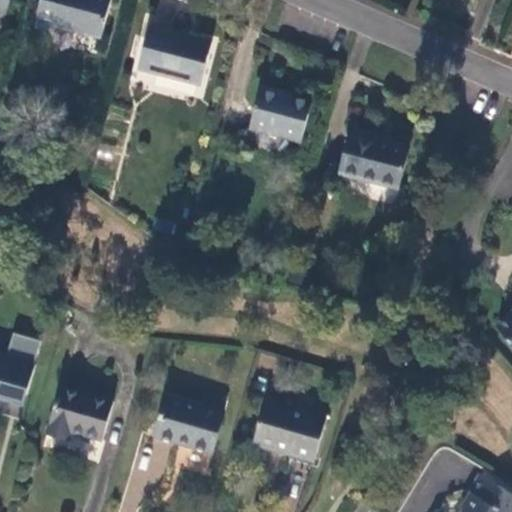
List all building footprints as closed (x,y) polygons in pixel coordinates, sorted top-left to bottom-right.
[(0,0),(0,8),(8,12),(10,0),(0,0)] [(101,37),(111,0),(42,0),(38,18),(53,21),(53,24),(101,37)] [(213,43),(151,27),(139,69),(201,86),(213,43)] [(301,143),(313,102),(282,94),(283,92),(262,86),(249,128),(301,143)] [(399,188),(410,146),(383,138),(384,133),(357,126),(355,131),(352,131),(341,173),(399,188)] [(316,273),(293,267),(289,282),(312,287),(316,273)] [(511,313),(498,325),(511,342),(511,313)] [(37,367),(0,355),(0,400),(23,408),(37,367)] [(114,402),(62,385),(47,435),(71,443),(74,433),(103,442),(114,402)] [(225,413),(166,396),(155,435),(212,452),(225,413)] [(328,417),(267,399),(254,441),(294,452),(293,455),(315,461),(328,417)] [(511,511),(511,493),(483,476),(470,496),(474,498),(465,511),(511,511)]
